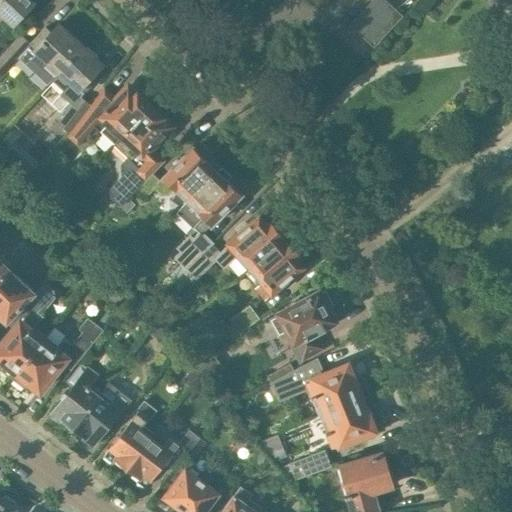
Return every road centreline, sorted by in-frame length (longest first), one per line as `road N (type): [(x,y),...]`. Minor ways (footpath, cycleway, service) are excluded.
road 1 (residential): [(476,511),(442,395),(365,246),(321,185),(128,0)]
road 2 (residential): [(101,511),(0,433)]
